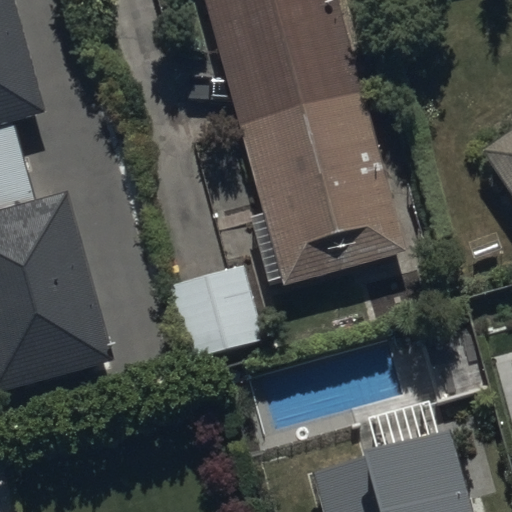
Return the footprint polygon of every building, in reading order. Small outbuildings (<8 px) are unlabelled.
[(14,0),(0,0),(0,122),(15,118),(44,110),(14,0)] [(337,0),(205,0),(261,208),(251,211),(268,276),(279,273),(281,282),(404,249),(337,0)] [(0,122),(0,204),(36,195),(15,118),(0,122)] [(511,121),(479,143),(511,191),(511,121)] [(0,204),(0,386),(113,357),(68,187),(36,195),(0,204)] [(245,272),(169,292),(188,364),(264,344),(245,272)] [(468,511),(450,446),(309,485),(316,511),(468,511)]
